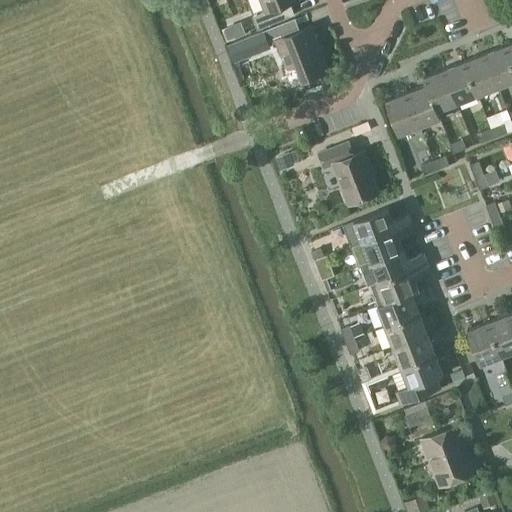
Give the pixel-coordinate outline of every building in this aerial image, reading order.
[(261,0),(266,11),(254,15),(259,28),(287,18),(282,7),(299,0),(261,0)] [(278,41),(289,68),(296,65),(302,80),(328,70),(312,26),(296,32),(291,20),(265,30),(270,44),(278,41)] [(227,39),(238,35),(234,24),(223,29),(227,39)] [(263,30),(228,43),(234,61),(270,47),(263,30)] [(480,93),(511,81),(511,59),(507,45),(468,60),(480,93)] [(457,102),(480,93),(468,60),(446,69),(457,102)] [(439,109),(457,102),(446,69),(425,77),(428,84),(439,109)] [(442,117),(439,109),(428,84),(408,92),(421,125),(442,117)] [(400,133),(421,125),(408,92),(387,100),(400,133)] [(492,127),(495,137),(508,132),(504,122),(492,127)] [(479,132),(482,141),(483,141),(495,137),(492,127),(479,132)] [(454,152),(467,147),(463,138),(450,143),(454,152)] [(355,154),(350,141),(320,153),(325,167),(335,163),(350,204),(380,192),(371,168),(372,167),(366,150),(355,154)] [(434,159),(437,169),(450,164),(446,154),(434,159)] [(425,173),(437,169),(434,159),(421,164),(425,173)] [(475,176),(485,173),(480,160),(470,163),(475,176)] [(485,173),(475,176),(480,189),(489,185),(485,173)] [(501,215),(497,205),(495,200),(486,204),(492,218),(501,215)] [(355,220),(343,225),(351,245),(363,240),(363,241),(412,222),(408,212),(393,218),(389,207),(355,220)] [(501,215),(492,218),(496,229),(505,226),(501,215)] [(363,240),(351,245),(359,266),(361,265),(404,248),(400,237),(416,231),(412,222),(363,241),(363,240)] [(372,283),(379,281),(379,282),(428,263),(424,253),(408,259),(404,248),(361,265),(369,285),(372,283)] [(379,281),(372,283),(380,304),(387,301),(387,302),(414,292),(420,290),(416,277),(431,271),(428,263),(379,282),(379,281)] [(421,311),(414,292),(387,302),(387,301),(380,304),(387,324),(421,311)] [(395,345),(429,332),(421,311),(387,324),(395,345)] [(503,355),(511,351),(511,319),(510,314),(490,322),(503,355)] [(482,363),(503,355),(490,322),(469,330),(482,363)] [(351,325),(342,328),(352,352),(360,349),(357,341),(356,338),(351,325)] [(403,365),(437,352),(429,332),(395,345),(403,365)] [(398,391),(403,403),(443,387),(438,375),(445,373),(437,352),(403,365),(411,386),(398,391)] [(358,368),(362,381),(371,377),(366,365),(358,368)] [(376,390),(371,378),(363,381),(367,393),(376,390)] [(507,405),(511,402),(511,392),(503,396),(507,405)] [(442,484),(477,471),(459,424),(424,437),(442,484)] [(393,437),(386,436),(381,442),(384,450),(392,451),(396,445),(393,437)] [(499,504),(494,491),(480,497),(485,509),(499,504)] [(417,511),(430,507),(425,494),(405,501),(409,511),(417,511)]
